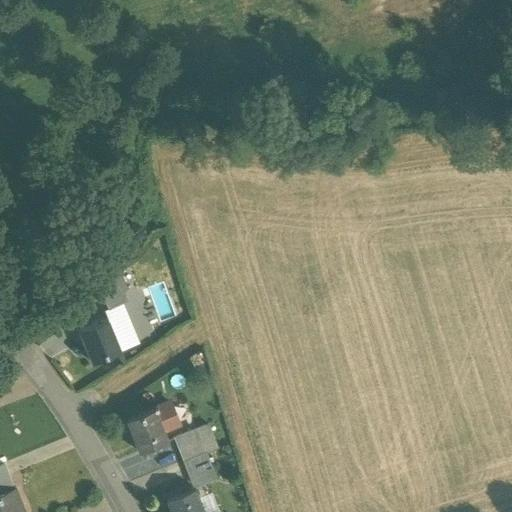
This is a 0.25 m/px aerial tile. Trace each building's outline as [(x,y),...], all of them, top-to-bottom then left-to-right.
[(118,267),(99,285),(103,296),(121,289),(121,290),(126,289),(118,267)] [(121,289),(103,296),(108,308),(126,301),(121,290),(121,289)] [(107,319),(78,330),(91,362),(121,351),(117,342),(107,319)] [(137,329),(123,334),(124,339),(117,342),(121,351),(143,341),(137,329)] [(168,404),(154,410),(162,430),(176,424),(168,404)] [(154,410),(126,421),(139,452),(166,441),(162,430),(154,410)] [(191,430),(173,437),(178,449),(195,441),(191,430)] [(195,441),(178,449),(184,462),(205,454),(199,440),(195,441)] [(205,454),(184,462),(193,484),(211,477),(206,466),(209,465),(205,454)] [(3,465),(0,466),(0,488),(10,485),(3,465)] [(202,511),(195,491),(167,502),(170,511),(202,511)] [(21,511),(14,492),(0,497),(0,511),(21,511)]
